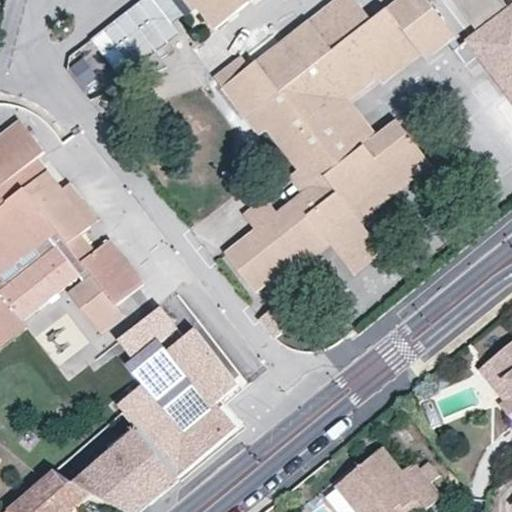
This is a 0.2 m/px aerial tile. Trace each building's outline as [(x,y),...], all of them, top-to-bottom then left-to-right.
[(210,31),(249,0),(177,0),(187,12),(192,9),(210,31)] [(415,56),(445,33),(418,0),(393,0),(364,23),(327,51),(304,22),(226,83),(249,113),(294,171),(307,188),(299,195),(274,214),(252,231),(284,270),(322,240),(318,234),(348,213),(352,217),(423,162),(392,124),(373,138),(342,160),(329,159),(307,131),(345,102),(373,79),(411,51),(415,56)] [(364,23),(346,0),(332,0),(304,22),(327,51),(364,23)] [(503,11),(494,0),(444,0),(472,35),(484,26),(496,17),(503,11)] [(511,5),(507,8),(511,15),(511,102),(476,55),(471,59),(511,112),(511,5)] [(511,15),(507,8),(503,11),(496,17),(500,22),(488,31),(484,26),(472,35),(448,53),(459,68),(471,59),(476,55),(511,102),(511,15)] [(488,31),(500,22),(496,17),(484,26),(488,31)] [(449,39),(445,33),(415,56),(420,62),(449,39)] [(378,85),(415,56),(411,51),(373,79),(378,85)] [(240,120),(249,113),(226,83),(216,89),(240,120)] [(342,160),(373,138),(345,102),(307,131),(329,159),(342,160)] [(92,226),(63,189),(39,156),(46,151),(22,118),(0,135),(0,297),(1,297),(0,295),(0,278),(58,234),(65,242),(67,244),(92,226)] [(427,169),(423,162),(352,217),(357,222),(427,169)] [(287,179),(299,195),(307,188),(294,171),(287,179)] [(63,189),(92,226),(100,220),(70,184),(63,189)] [(241,216),(252,231),(274,214),(262,200),(241,216)] [(380,252),(357,222),(352,217),(348,213),(318,234),(322,240),(327,247),(349,276),(380,252)] [(284,270),(252,231),(220,255),(257,302),(289,276),(284,270)] [(0,278),(0,291),(65,242),(58,234),(0,278)] [(289,276),(327,247),(322,240),(284,270),(289,276)] [(116,258),(122,255),(110,241),(83,263),(93,275),(69,292),(94,324),(116,306),(139,288),(116,258)] [(116,258),(139,288),(145,283),(122,255),(116,258)] [(0,297),(0,347),(25,327),(1,297),(0,297)] [(123,315),(116,306),(94,324),(101,333),(123,315)] [(261,319),(277,339),(292,327),(277,307),(261,319)] [(511,343),(486,365),(511,396),(509,399),(511,403),(511,424),(511,426),(511,427),(511,343)] [(511,396),(486,365),(477,372),(502,404),(497,409),(511,426),(511,424),(511,403),(509,399),(511,396)] [(54,471),(8,511),(6,511),(81,511),(76,505),(88,495),(120,511),(142,511),(181,480),(122,413),(54,471)] [(366,511),(394,511),(401,507),(404,511),(417,500),(426,511),(440,499),(430,486),(419,472),(412,464),(403,472),(385,451),(338,489),(354,511),(361,505),(366,511)] [(439,478),(428,464),(419,472),(430,486),(439,478)]
